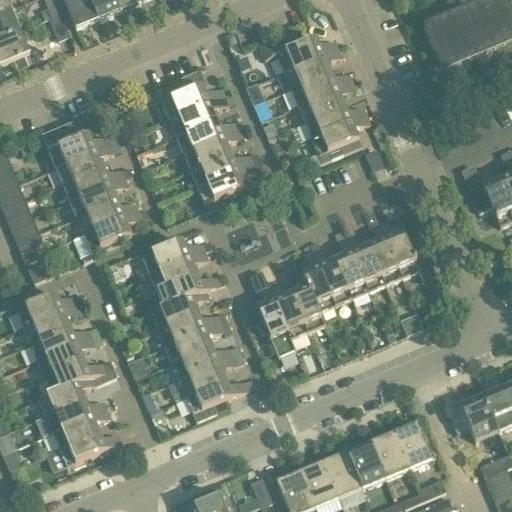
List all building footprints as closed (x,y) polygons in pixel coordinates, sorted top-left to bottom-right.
[(6,0),(0,0),(0,18),(12,14),(6,0)] [(53,0),(43,0),(53,22),(61,19),(53,0)] [(88,0),(67,0),(63,2),(77,35),(99,25),(88,0)] [(115,0),(88,0),(99,25),(122,16),(115,0)] [(115,0),(122,16),(143,7),(140,0),(115,0)] [(511,0),(491,0),(492,2),(424,31),(443,78),(476,64),(483,83),(511,70),(511,0)] [(12,14),(0,18),(0,44),(21,35),(12,14)] [(61,19),(53,22),(50,24),(59,47),(70,42),(61,19)] [(21,35),(0,44),(0,71),(31,58),(21,35)] [(289,40),(260,53),(265,66),(277,61),(284,78),(339,55),(335,47),(320,53),(316,44),(294,53),(289,40)] [(339,55),(284,78),(291,95),(331,78),(327,70),(342,64),(339,55)] [(187,99),(163,109),(170,126),(224,103),(221,95),(206,102),(203,93),(207,91),(200,76),(181,85),(187,99)] [(331,78),(291,95),(297,111),(353,88),(349,80),(334,86),(331,78)] [(130,110),(127,102),(120,85),(107,91),(117,115),(130,110)] [(353,88),(297,111),(305,128),(345,111),(341,103),(356,97),(353,88)] [(217,126),(213,118),(228,112),(224,103),(170,126),(177,143),(217,126)] [(345,111),(305,128),(311,145),(367,122),(363,114),(348,120),(345,111)] [(367,122),(311,145),(319,162),(359,145),(355,136),(370,130),(367,122)] [(217,126),(177,143),(184,159),(244,134),(242,129),(236,131),(235,128),(220,134),(217,126)] [(73,128),(42,141),(48,154),(50,156),(49,157),(56,174),(111,151),(108,143),(93,149),(89,140),(79,144),(78,141),(79,141),(73,128)] [(244,134),(184,159),(191,176),(231,159),(227,151),(248,142),(244,134)] [(111,151),(56,174),(63,191),(103,174),(100,166),(115,159),(111,151)] [(504,159),(500,160),(503,168),(511,164),(509,157),(504,159)] [(5,158),(0,159),(0,173),(10,169),(5,158)] [(191,176),(198,192),(252,170),(249,161),(234,168),(231,159),(191,176)] [(510,183),(501,187),(511,212),(511,164),(503,168),(510,183)] [(252,170),(198,192),(208,216),(223,210),(220,204),(245,194),(241,184),(255,178),(257,182),(265,179),(260,166),(252,170)] [(10,169),(0,173),(0,187),(15,181),(10,169)] [(121,176),(125,184),(132,181),(132,180),(129,173),(121,176)] [(103,174),(63,191),(70,207),(125,184),(121,176),(106,182),(103,174)] [(482,190),(469,196),(479,219),(492,214),(500,234),(511,228),(511,212),(501,187),(492,190),(486,175),(477,178),(482,190)] [(15,181),(0,187),(0,200),(20,192),(15,181)] [(125,184),(70,207),(77,224),(117,207),(114,199),(129,193),(125,184)] [(20,192),(0,200),(0,209),(2,214),(25,204),(20,192)] [(25,204),(2,214),(7,225),(30,215),(25,204)] [(117,207),(77,224),(84,241),(139,218),(135,209),(120,215),(117,207)] [(30,215),(7,225),(12,237),(35,227),(30,215)] [(139,218),(143,226),(150,222),(146,215),(139,218)] [(84,241),(72,246),(79,263),(100,254),(102,260),(121,252),(119,246),(131,241),(127,232),(143,226),(139,218),(84,241)] [(387,226),(379,230),(402,285),(419,277),(402,237),(393,241),(387,226)] [(35,227),(12,237),(16,248),(39,238),(35,227)] [(377,248),(369,252),(386,292),(402,285),(379,230),(371,233),(377,248)] [(343,237),(335,241),(344,262),(335,266),(352,306),(369,299),(345,244),(343,237)] [(39,238),(16,248),(21,259),(36,253),(44,250),(39,238)] [(354,240),(345,244),(369,299),(386,292),(369,252),(360,255),(354,240)] [(183,247),(143,264),(150,281),(205,258),(212,255),(209,247),(187,256),(183,247)] [(318,248),(309,251),(312,258),(336,313),(352,306),(335,266),(327,269),(321,254),(318,248)] [(36,253),(21,259),(26,270),(40,264),(36,253)] [(205,258),(150,281),(157,298),(197,281),(194,272),(208,266),(205,258)] [(310,276),(302,280),(319,320),(320,319),(336,313),(312,258),(304,261),(310,276)] [(262,278),(249,283),(256,299),(261,297),(266,310),(257,314),(262,327),(257,330),(261,341),(267,338),(278,365),(296,358),(291,347),(268,292),(262,278)] [(299,296),(291,300),(308,340),(325,332),(320,319),(319,320),(302,280),(301,278),(293,281),(299,296)] [(197,281),(157,298),(164,314),(206,297),(207,297),(226,289),(222,280),(200,289),(197,281)] [(276,288),(268,292),(291,347),(308,340),(291,300),(283,303),(276,288)] [(164,314),(151,319),(158,337),(198,320),(195,312),(210,305),(207,297),(206,297),(164,314)] [(56,300),(16,317),(24,334),(78,311),(85,309),(81,300),(60,309),(56,300)] [(78,311),(24,334),(31,351),(71,334),(67,326),(82,319),(78,311)] [(198,320),(158,337),(165,353),(220,330),(227,327),(223,319),(202,328),(198,320)] [(419,326),(423,335),(440,328),(436,319),(419,326)] [(224,338),(225,341),(231,338),(227,327),(220,330),(224,338)] [(220,330),(165,353),(172,370),(212,353),(209,344),(224,338),(220,330)] [(71,334),(31,351),(37,367),(92,344),(89,336),(74,342),(71,334)] [(92,344),(37,367),(44,384),(85,367),(81,359),(96,353),(92,344)] [(238,352),(230,355),(234,363),(241,360),(238,352)] [(212,353),(172,370),(179,386),(234,363),(230,355),(216,361),(212,353)] [(234,363),(179,386),(186,403),(226,386),(223,378),(245,369),(241,360),(234,363)] [(44,384),(51,400),(52,401),(113,375),(110,366),(88,376),(85,367),(44,384)] [(51,400),(38,405),(46,423),(85,406),(82,398),(117,383),(113,375),(52,401),(51,400)] [(276,378),(268,381),(274,397),(285,393),(283,388),(281,389),(276,378)] [(231,415),(228,406),(255,395),(252,385),(229,394),(226,386),(186,403),(197,429),(217,420),(214,412),(218,420),(231,415)] [(511,403),(507,391),(483,401),(499,438),(511,432),(511,403)] [(483,401),(460,411),(475,448),(499,438),(483,401)] [(85,406),(46,423),(53,439),(115,413),(111,405),(89,414),(85,406)] [(115,413),(53,439),(60,456),(99,439),(96,431),(116,422),(113,415),(115,414),(115,413)] [(13,437),(5,420),(3,421),(0,431),(0,442),(11,438),(13,437)] [(417,429),(393,439),(409,476),(432,466),(417,429)] [(99,439),(60,456),(67,473),(122,450),(118,441),(103,448),(99,439)] [(393,439),(370,448),(385,485),(409,476),(393,439)] [(510,442),(489,447),(491,456),(511,452),(510,442)] [(370,448),(347,458),(362,495),(385,485),(370,448)] [(347,458),(323,468),(339,505),(362,495),(347,458)] [(508,460),(479,473),(484,484),(506,474),(507,475),(511,472),(511,469),(510,465),(508,460)] [(323,468),(300,478),(314,511),(321,511),(339,505),(323,468)] [(506,474),(484,484),(489,495),(511,485),(507,475),(506,474)] [(314,511),(300,478),(276,488),(286,511),(314,511)] [(262,484),(251,489),(261,511),(269,510),(272,508),(262,484)] [(511,487),(511,485),(489,495),(493,505),(511,496),(511,487)] [(417,496),(419,500),(422,507),(446,497),(441,486),(417,496)] [(511,496),(493,505),(496,511),(505,511),(511,509),(511,496)] [(230,511),(225,500),(194,511),(230,511)] [(419,500),(396,510),(396,511),(411,511),(422,507),(419,500)] [(452,511),(449,503),(427,511),(452,511)]
